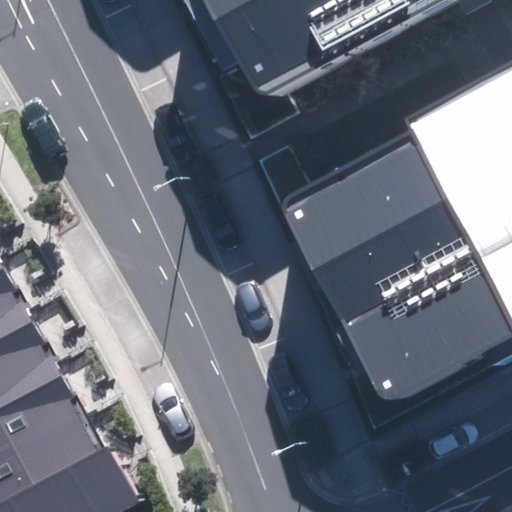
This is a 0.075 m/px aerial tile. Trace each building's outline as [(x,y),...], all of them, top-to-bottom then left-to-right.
[(224,0),(280,104),(475,0),(224,0)] [(511,61),(404,118),(408,129),(293,191),(285,198),(283,209),(376,390),(384,402),(397,407),(415,404),(511,353),(511,61)] [(0,236),(0,321),(41,301),(6,234),(0,236)] [(0,321),(0,406),(75,369),(41,301),(0,321)] [(0,406),(0,491),(110,436),(75,369),(0,406)] [(0,491),(0,511),(127,511),(144,503),(110,436),(0,491)]
